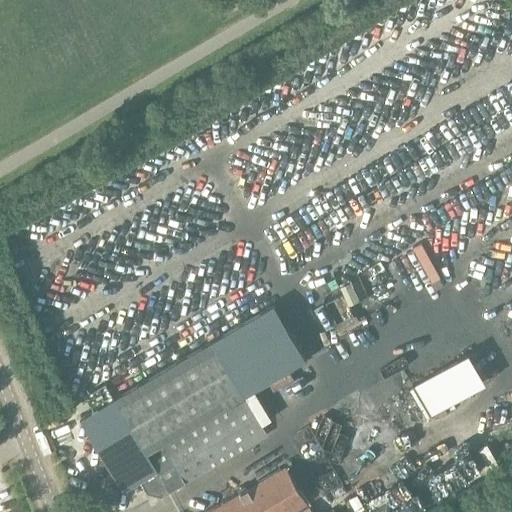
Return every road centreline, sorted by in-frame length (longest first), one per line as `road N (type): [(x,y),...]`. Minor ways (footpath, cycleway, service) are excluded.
road 1 (residential): [(0,167),(289,0)]
road 2 (unclassified): [(55,511),(0,377)]
